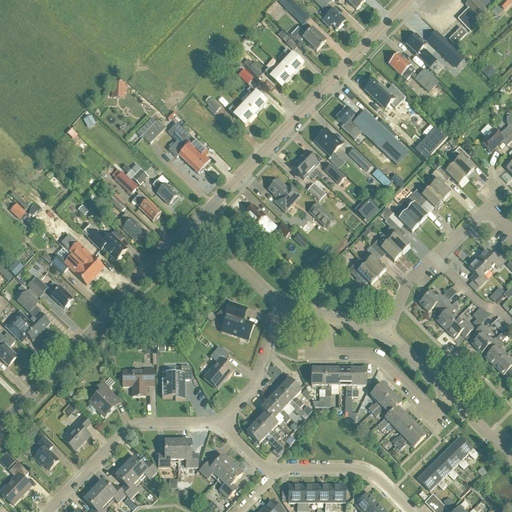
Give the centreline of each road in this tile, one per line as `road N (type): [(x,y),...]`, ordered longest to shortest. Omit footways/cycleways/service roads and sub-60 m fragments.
road 1 (tertiary): [(197,224),(410,0)]
road 2 (tertiary): [(0,429),(197,224)]
road 3 (residential): [(46,511),(132,425),(224,424)]
road 4 (residential): [(511,235),(494,218),(476,218),(409,283),(385,333)]
road 5 (residential): [(511,460),(385,333)]
road 6 (residential): [(411,511),(377,475),(277,473)]
road 7 (residential): [(224,424),(260,378),(277,303)]
